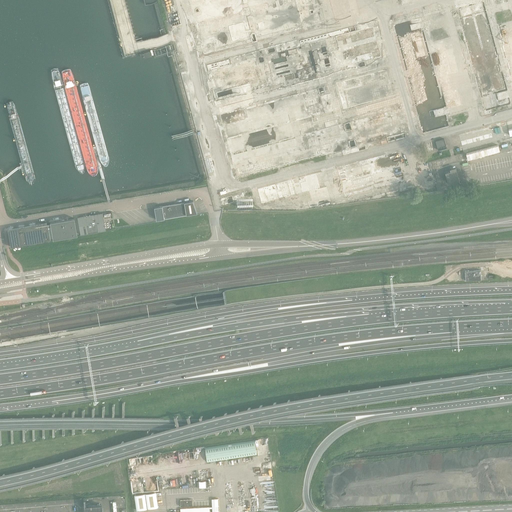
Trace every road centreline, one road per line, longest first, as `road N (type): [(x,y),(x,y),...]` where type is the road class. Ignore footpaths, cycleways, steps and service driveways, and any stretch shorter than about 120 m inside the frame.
road 1 (motorway): [(0,480),(248,413),(511,375)]
road 2 (motorway): [(0,394),(285,346),(453,329)]
road 3 (motorway): [(0,423),(393,413)]
road 4 (motorway): [(379,315),(0,379)]
road 5 (motorway): [(353,300),(0,353)]
road 6 (motorway): [(184,378),(511,340)]
road 7 (motorway): [(184,378),(453,329)]
road 8 (unclassified): [(218,243),(200,192),(0,226)]
road 9 (motorway): [(379,315),(251,324),(137,345)]
road 10 (unclassified): [(278,248),(511,221)]
road 11 (motorway): [(353,300),(212,323),(137,345)]
road 12 (unclassified): [(0,290),(218,256)]
road 13 (unclassified): [(218,243),(7,281)]
road 14 (unknown): [(204,111),(393,59)]
road 15 (motorway): [(0,408),(184,378)]
road 16 (motorway): [(511,290),(353,300)]
road 17 (motorway): [(309,511),(307,475),(317,450),(343,427),(393,413)]
road 18 (unknown): [(330,27),(192,64)]
road 19 (motorway): [(137,345),(0,367)]
road 20 (motorway): [(511,309),(379,315)]
